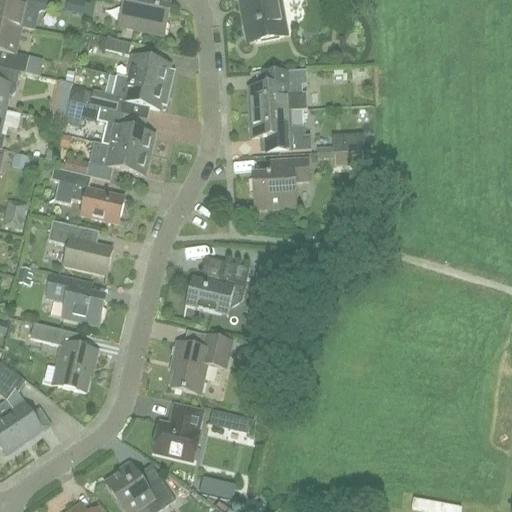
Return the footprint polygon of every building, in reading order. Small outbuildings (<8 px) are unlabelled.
[(0,0),(0,24),(33,32),(38,11),(44,12),(47,0),(22,0),(22,1),(15,0),(0,0)] [(113,0),(113,4),(127,7),(122,30),(164,39),(170,11),(163,10),(164,0),(113,0)] [(281,27),(283,23),(282,14),(277,11),(275,0),(243,0),(242,0),(247,24),(243,25),(247,46),(278,40),(276,28),(281,27)] [(16,56),(22,30),(0,24),(0,53),(8,55),(4,71),(8,72),(19,75),(25,76),(29,59),(16,56)] [(128,59),(131,47),(107,41),(104,53),(128,59)] [(168,75),(170,67),(133,59),(128,81),(170,91),(174,76),(168,75)] [(17,90),(16,89),(19,75),(8,72),(5,86),(0,84),(0,111),(4,112),(7,98),(11,99),(16,95),(17,90)] [(290,114),(307,113),(306,97),(302,97),(302,88),(307,87),(306,73),(261,76),(262,89),(248,90),(249,116),(290,114)] [(166,110),(170,91),(128,81),(122,104),(159,113),(160,109),(166,110)] [(115,114),(118,103),(118,102),(94,96),(94,98),(92,109),(115,114)] [(101,147),(149,158),(154,137),(120,129),(123,116),(115,114),(92,109),(70,104),(69,104),(67,114),(97,121),(97,124),(106,126),(101,147)] [(290,114),(249,116),(250,142),(278,141),(279,155),(311,153),(310,138),(304,139),(304,130),(291,130),(290,114)] [(334,154),(363,153),(364,153),(364,136),(332,138),(333,150),(334,150),(334,154)] [(144,179),(149,158),(101,147),(110,149),(105,169),(67,160),(64,174),(109,184),(112,171),(144,179)] [(77,157),(95,159),(96,149),(78,147),(77,157)] [(334,150),(333,150),(317,151),(317,162),(334,161),(334,154),(334,150)] [(363,167),(363,153),(334,154),(334,161),(334,169),(350,168),(363,167)] [(309,184),(307,163),(268,165),(269,178),(253,178),(255,213),(296,211),(294,185),(309,184)] [(124,201),(88,193),(91,180),(53,171),(51,183),(59,185),(54,204),(70,208),(72,203),(83,206),(80,219),(118,227),(124,201)] [(13,207),(14,229),(26,229),(25,206),(13,207)] [(68,249),(63,269),(106,279),(112,252),(78,244),(81,231),(52,224),(47,244),(68,249)] [(242,304),(249,270),(222,264),(217,283),(213,286),(192,281),(185,309),(227,319),(229,312),(242,304)] [(46,301),(65,305),(62,321),(98,329),(104,302),(79,296),(82,284),(52,277),(46,301)] [(9,324),(0,321),(0,336),(6,337),(9,324)] [(57,348),(61,333),(33,326),(30,342),(57,348)] [(460,329),(457,373),(491,374),(493,331),(460,329)] [(225,372),(232,344),(206,338),(203,351),(177,345),(173,362),(177,363),(170,391),(199,398),(207,368),(225,372)] [(96,354),(63,346),(53,388),(85,396),(91,371),(92,371),(96,354)] [(277,351),(256,346),(252,362),(273,367),(277,351)] [(25,385),(22,382),(22,381),(1,366),(0,365),(0,398),(6,403),(6,404),(14,414),(24,407),(18,396),(25,385)] [(39,414),(32,418),(24,407),(14,414),(0,422),(0,451),(4,458),(48,428),(39,414)] [(197,435),(202,415),(174,409),(170,428),(160,426),(153,455),(192,465),(199,435),(197,435)] [(247,433),(251,419),(212,410),(209,425),(247,433)] [(467,426),(423,424),(421,457),(465,460),(467,426)] [(146,511),(162,511),(175,504),(160,481),(146,491),(129,466),(103,483),(122,511),(139,511),(144,508),(146,511)] [(511,471),(480,470),(478,503),(511,504),(511,471)]
